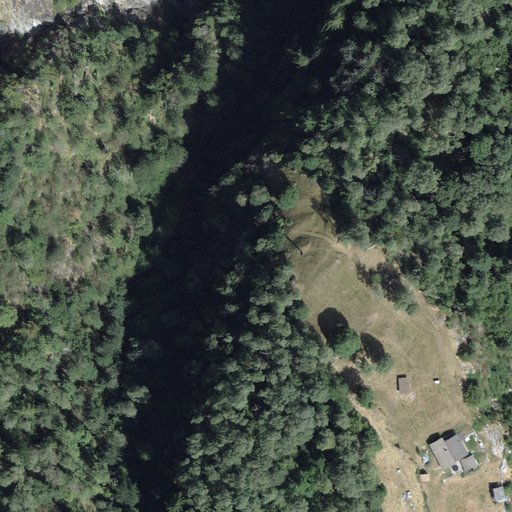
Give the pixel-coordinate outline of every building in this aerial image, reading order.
[(408,378),(397,378),(398,394),(408,394),(408,378)] [(442,437),(429,444),(443,467),(467,453),(456,434),(444,441),(442,437)] [(473,455),(460,460),(464,471),(477,467),(473,455)] [(493,485),(502,484),(500,470),(490,472),(493,485)] [(503,487),(493,488),(495,503),(505,501),(503,487)]
